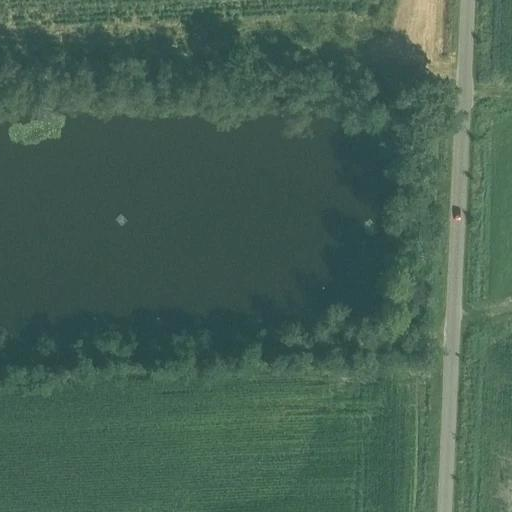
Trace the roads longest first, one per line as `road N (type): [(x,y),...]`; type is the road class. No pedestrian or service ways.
road 1 (unclassified): [(445,511),(469,0)]
road 2 (track): [(0,361),(455,338)]
